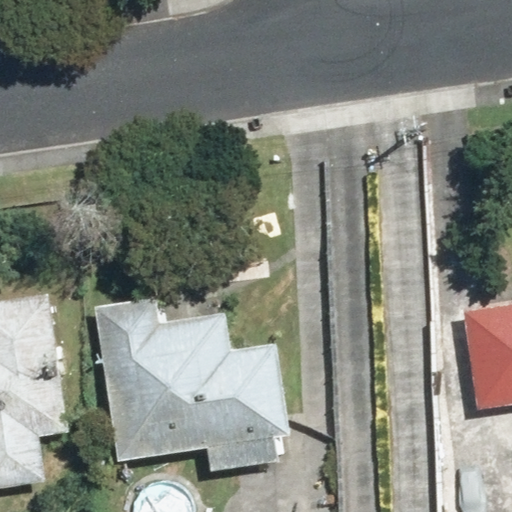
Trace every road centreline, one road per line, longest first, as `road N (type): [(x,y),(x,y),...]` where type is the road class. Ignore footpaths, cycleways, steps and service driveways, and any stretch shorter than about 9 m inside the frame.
road 1 (residential): [(371,38),(0,101)]
road 2 (residential): [(511,19),(371,38)]
